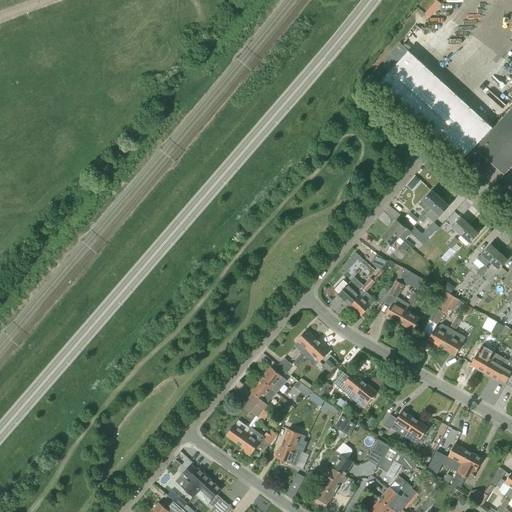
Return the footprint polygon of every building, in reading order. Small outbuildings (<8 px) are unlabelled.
[(430,18),(441,4),(436,0),(435,0),(425,14),(430,18)] [(511,47),(499,69),(484,93),(506,114),(511,108),(511,47)] [(460,165),(493,127),(408,48),(375,87),(460,165)] [(504,175),(511,167),(511,166),(511,108),(506,114),(464,160),(476,171),(487,159),(504,175)] [(418,218),(420,220),(431,208),(440,198),(432,190),(422,200),(423,201),(419,205),(425,211),(418,218)] [(423,223),(430,214),(436,220),(449,206),(440,198),(431,208),(420,220),(423,223)] [(461,235),(470,225),(461,217),(452,227),(461,235)] [(406,239),(410,234),(411,232),(407,229),(397,220),(389,228),(400,237),(404,241),(402,243),(406,247),(410,243),(406,239)] [(422,234),(429,240),(439,228),(434,223),(433,222),(422,234)] [(470,225),(461,235),(469,243),(479,233),(470,225)] [(400,237),(389,228),(381,237),(392,247),(400,237)] [(415,228),(411,232),(410,234),(424,246),(429,240),(422,234),(415,228)] [(452,250),(455,246),(451,242),(447,245),(450,248),(452,250)] [(406,247),(402,243),(397,249),(406,256),(414,246),(410,243),(406,247)] [(477,259),(483,265),(484,265),(486,267),(490,262),(499,252),(490,244),(477,259)] [(455,253),(452,250),(450,248),(442,257),(447,262),(455,253)] [(499,252),(490,262),(499,270),(508,260),(499,252)] [(356,261),(357,259),(360,256),(356,253),(352,257),(356,261)] [(381,269),(388,260),(376,253),(371,262),(381,269)] [(404,269),(390,261),(385,269),(390,273),(394,268),(401,273),(404,269)] [(347,263),(343,267),(347,271),(351,267),(347,263)] [(488,269),(486,267),(484,265),(483,265),(480,268),(485,273),(488,269)] [(481,277),(485,273),(480,268),(476,273),(481,277)] [(404,286),(403,286),(411,272),(404,269),(401,273),(396,282),(389,294),(397,298),(404,286)] [(511,270),(502,282),(511,291),(511,270)] [(350,305),(359,294),(364,290),(362,288),(364,286),(354,277),(348,284),(338,294),(350,305)] [(366,283),(370,287),(375,282),(371,278),(366,283)] [(450,294),(455,288),(446,281),(441,287),(450,294)] [(364,290),(366,291),(370,287),(366,283),(364,286),(362,288),(364,290)] [(381,303),(389,290),(383,286),(375,299),(381,303)] [(444,293),(434,287),(429,294),(434,298),(435,297),(438,298),(438,297),(441,298),(444,293)] [(437,308),(430,320),(437,324),(444,314),(446,315),(450,309),(454,311),(450,318),(454,320),(453,322),(458,325),(461,320),(459,318),(460,315),(459,315),(465,304),(448,293),(446,292),(437,308)] [(371,306),(359,294),(350,305),(362,316),(371,306)] [(477,296),(470,304),(473,307),(480,299),(477,296)] [(386,315),(399,322),(406,310),(407,308),(409,305),(407,303),(400,299),(397,304),(393,302),(386,315)] [(421,318),(406,310),(399,322),(413,331),(421,318)] [(492,333),(493,330),(497,323),(490,319),(484,328),(492,333)] [(455,331),(458,325),(453,322),(449,328),(452,329),(442,347),(456,355),(463,343),(466,337),(455,331)] [(500,334),(504,327),(497,323),(493,330),(500,334)] [(442,347),(452,329),(449,328),(442,324),(437,328),(435,327),(428,339),(442,347)] [(504,327),(500,333),(505,336),(508,332),(507,332),(508,331),(509,329),(505,326),(504,327)] [(309,351),(318,341),(307,330),(297,340),(309,351)] [(318,341),(309,351),(320,362),(330,352),(318,341)] [(484,372),(492,359),(478,351),(471,364),(484,372)] [(499,378),(506,382),(511,371),(511,355),(509,361),(495,353),(492,359),(484,372),(498,380),(499,378)] [(301,363),(306,358),(302,355),(297,359),(301,363)] [(291,370),(292,369),(294,366),(284,358),(278,365),(288,373),(291,370)] [(293,363),(295,365),(297,367),(301,363),(297,359),(293,363)] [(329,372),(335,366),(328,359),(323,365),(329,372)] [(261,379),(277,392),(287,381),(282,377),(283,376),(271,367),(261,379)] [(352,398),(355,394),(356,394),(365,383),(352,372),(343,384),(348,387),(344,391),(352,398)] [(267,405),(277,392),(261,379),(251,391),(254,394),(251,399),(265,409),(268,405),(267,405)] [(324,380),(313,392),(321,397),(331,386),(324,380)] [(312,391),(298,381),(294,386),(307,397),(312,391)] [(377,393),(365,383),(356,394),(368,404),(377,393)] [(325,400),(320,397),(316,403),(321,406),(325,400)] [(244,406),(257,416),(253,421),(257,424),(261,419),(259,417),(265,409),(251,399),(250,399),(249,399),(244,406)] [(328,409),(335,414),(338,409),(326,402),(322,408),(327,411),(328,409)] [(289,413),(294,408),(291,405),(286,410),(289,413)] [(259,417),(261,419),(264,421),(269,414),(264,410),(259,417)] [(401,435),(398,440),(402,443),(406,438),(404,436),(407,431),(415,419),(402,410),(396,419),(390,415),(383,426),(390,430),(391,428),(401,435)] [(356,424),(341,415),(334,426),(349,435),(356,424)] [(415,419),(407,431),(409,432),(421,440),(429,428),(415,419)] [(254,429),(257,424),(253,421),(249,426),(254,429)] [(239,445),(247,433),(234,424),(226,435),(239,445)] [(366,431),(362,427),(358,433),(362,436),(366,431)] [(252,454),(260,443),(263,439),(264,437),(251,428),(247,433),(239,445),(252,454)] [(282,443),(296,448),(302,434),(288,429),(282,443)] [(270,444),(278,434),(271,430),(270,431),(268,430),(265,435),(267,437),(264,440),(270,444)] [(378,467),(390,446),(378,439),(367,460),(378,467)] [(295,449),(296,448),(282,443),(277,458),(296,466),(301,452),(298,450),(295,449)] [(455,444),(448,457),(461,464),(462,464),(469,451),(455,444)] [(387,473),(392,464),(395,460),(399,453),(390,446),(378,467),(387,473)] [(336,451),(327,465),(332,469),(333,468),(345,475),(353,462),(342,455),(342,454),(336,451)] [(446,456),(437,451),(428,469),(437,474),(446,456)] [(462,464),(461,464),(456,472),(472,480),(483,459),(469,451),(462,464)] [(395,460),(402,464),(412,471),(417,463),(399,453),(395,460)] [(420,463),(421,464),(425,467),(431,458),(425,455),(420,463)] [(176,460),(172,464),(178,470),(182,465),(176,460)] [(332,469),(327,465),(323,463),(316,475),(325,481),(327,483),(324,488),(320,495),(329,501),(345,475),(333,468),(332,469)] [(194,497),(200,490),(210,479),(198,468),(197,470),(191,465),(182,475),(187,480),(182,486),(194,497)] [(497,485),(506,472),(499,467),(491,481),(492,482),(490,484),(491,485),(485,493),(488,495),(496,484),(497,485)] [(511,471),(504,482),(499,490),(505,495),(511,500),(511,498),(511,471)] [(222,490),(210,479),(200,490),(211,500),(209,503),(214,508),(210,511),(225,511),(230,507),(217,495),(222,490)] [(286,485),(280,481),(277,486),(282,490),(286,485)] [(380,499),(391,508),(396,511),(400,511),(403,508),(413,497),(414,497),(417,493),(412,489),(409,493),(402,488),(398,493),(390,487),(380,499)] [(476,503),(483,493),(478,490),(470,491),(467,496),(476,503)] [(484,494),(478,504),(482,506),(488,497),(484,494)] [(181,498),(176,503),(183,509),(187,503),(181,498)] [(371,511),(387,511),(391,508),(380,499),(370,511),(371,511)] [(490,508),(488,510),(490,511),(502,511),(506,508),(509,502),(505,499),(496,511),(490,508)] [(170,511),(171,511),(159,502),(151,511),(170,511)]
